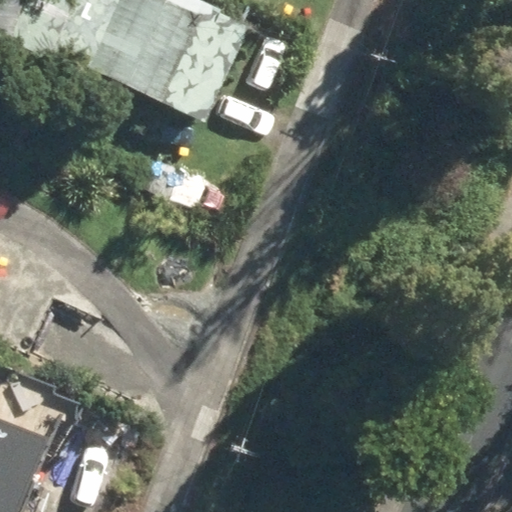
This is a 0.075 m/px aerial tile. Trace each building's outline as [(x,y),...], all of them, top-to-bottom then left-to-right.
[(139,0),(119,0),(82,73),(156,111),(166,92),(203,111),(241,38),(201,18),(196,29),(139,0)] [(130,152),(118,188),(193,215),(206,179),(130,152)] [(129,221),(103,256),(136,281),(161,246),(129,221)] [(76,498),(105,426),(77,415),(48,486),(76,498)] [(0,422),(0,511),(15,511),(45,440),(0,422)]
